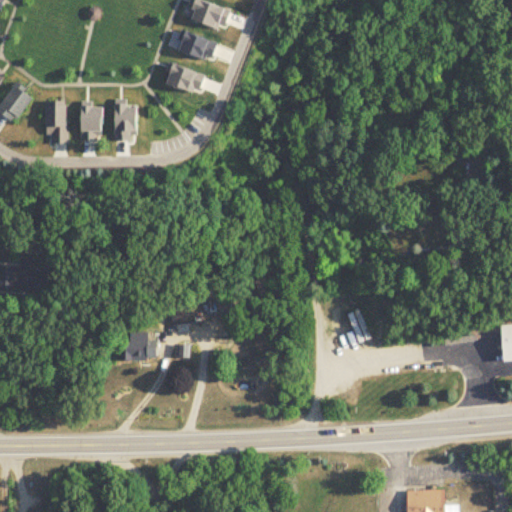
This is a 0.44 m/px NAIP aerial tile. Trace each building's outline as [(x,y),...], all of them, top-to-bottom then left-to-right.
[(0,97),(0,114),(9,122),(30,96),(13,82),(0,97)] [(63,140),(63,99),(41,99),(41,140),(63,140)] [(405,228),(434,228),(434,206),(405,206),(405,228)] [(18,266),(0,265),(0,290),(43,292),(44,266),(18,265),(18,266)] [(191,324),(191,306),(168,306),(168,324),(191,324)] [(354,343),(367,339),(358,309),(345,313),(354,343)] [(511,322),(496,324),(498,361),(511,360),(511,322)] [(144,332),(122,332),(122,359),(144,359),(144,332)] [(186,357),(186,344),(176,344),(176,357),(186,357)] [(404,511),(441,511),(441,489),(404,489),(404,511)]
